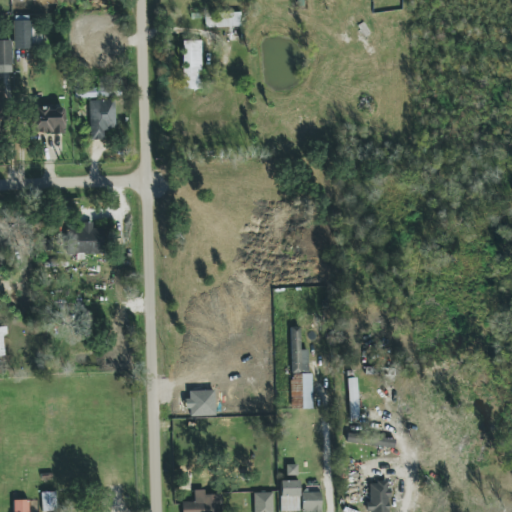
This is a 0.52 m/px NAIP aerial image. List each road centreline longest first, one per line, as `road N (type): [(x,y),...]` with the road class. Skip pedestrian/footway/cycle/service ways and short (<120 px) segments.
road 1 (residential): [(155,511),(138,0)]
road 2 (residential): [(145,177),(0,180)]
road 3 (residential): [(0,64),(77,46),(140,43)]
road 4 (residential): [(508,386),(510,511)]
